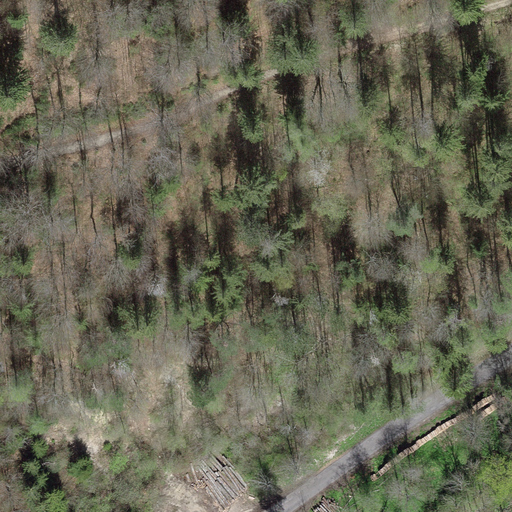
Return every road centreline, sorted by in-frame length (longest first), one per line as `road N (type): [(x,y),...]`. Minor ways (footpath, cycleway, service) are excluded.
road 1 (track): [(506,0),(188,98),(41,123),(0,141)]
road 2 (residential): [(308,511),(511,367)]
